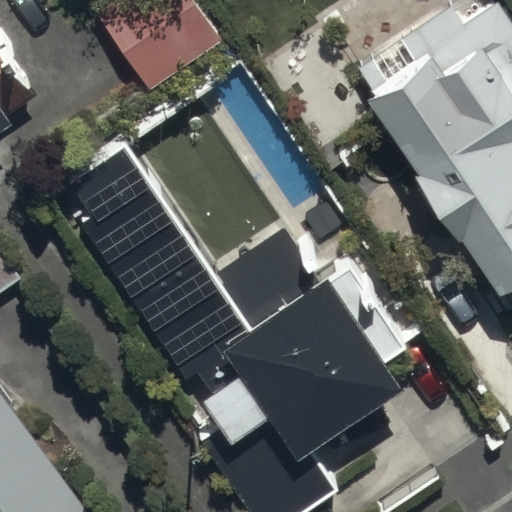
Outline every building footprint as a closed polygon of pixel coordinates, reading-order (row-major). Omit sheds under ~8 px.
[(128,0),(104,16),(155,91),(227,43),(198,0),(128,0)] [(212,0),(263,76),(331,31),(310,0),(212,0)] [(511,17),(500,0),(468,0),(354,77),(459,232),(503,298),(511,291),(511,17)] [(0,41),(0,116),(35,93),(0,41)] [(198,432),(252,511),(309,511),(338,493),(312,456),(405,393),(385,363),(409,346),(353,265),(329,281),(255,331),(127,140),(63,183),(221,417),(198,432)] [(0,277),(15,267),(0,244),(0,277)] [(91,511),(0,376),(0,511),(91,511)]
